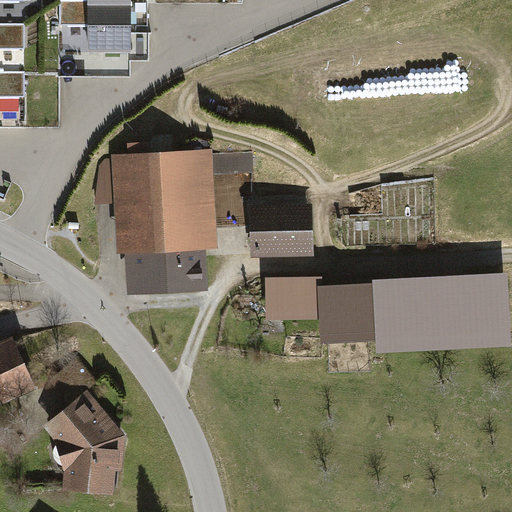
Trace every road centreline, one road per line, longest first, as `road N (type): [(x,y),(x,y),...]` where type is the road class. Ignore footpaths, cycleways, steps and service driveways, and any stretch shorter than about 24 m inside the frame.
road 1 (track): [(169,398),(208,303),(247,269),(511,258)]
road 2 (residential): [(18,250),(58,156),(119,94),(197,45),(302,0)]
road 3 (tertiary): [(212,511),(169,398),(97,307)]
